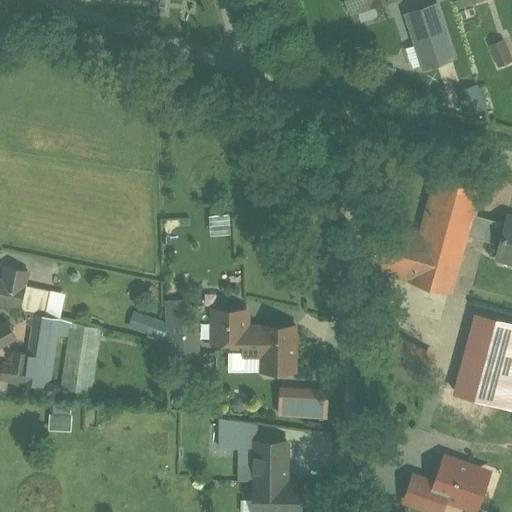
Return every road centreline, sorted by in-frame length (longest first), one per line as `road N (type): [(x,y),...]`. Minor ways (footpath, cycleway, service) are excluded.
road 1 (unclassified): [(254,77),(281,116),(331,247),(351,363),(341,511)]
road 2 (unclassified): [(254,77),(307,102),(511,159)]
road 3 (unclassified): [(43,0),(254,77)]
